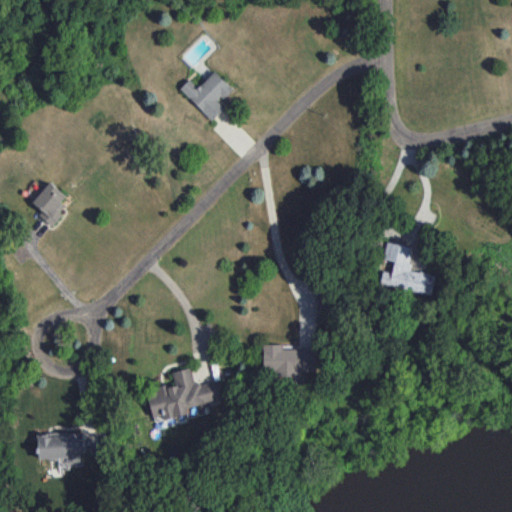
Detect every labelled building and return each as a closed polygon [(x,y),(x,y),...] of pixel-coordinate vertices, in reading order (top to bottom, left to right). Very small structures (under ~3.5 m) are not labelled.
[(211,120),(224,108),(218,102),(232,89),(215,71),(197,87),(189,79),(180,88),(211,120)] [(33,203),(42,210),(38,215),(52,226),(66,207),(61,202),(66,195),(49,181),(33,203)] [(432,294),(435,274),(409,270),(413,246),(386,242),(383,259),(394,261),(393,272),(383,271),(380,286),(432,294)] [(282,349),(282,343),(263,344),(264,375),(316,374),(316,348),(282,349)] [(172,371),(175,384),(147,390),(152,418),(163,416),(163,419),(188,414),(187,407),(221,400),(217,380),(195,385),(191,367),(172,371)] [(39,458),(67,457),(67,465),(84,464),(83,431),(38,433),(39,458)]
